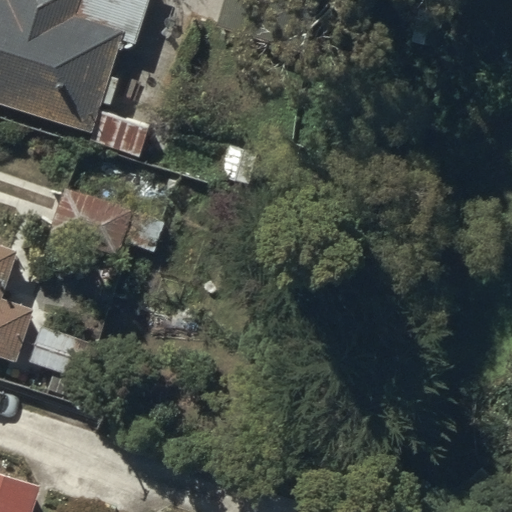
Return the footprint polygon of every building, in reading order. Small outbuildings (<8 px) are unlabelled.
[(0,0),(0,105),(98,136),(96,141),(141,155),(149,129),(100,113),(124,39),(136,43),(150,0),(0,0)] [(264,0),(227,0),(218,28),(250,40),(264,0)] [(128,217),(66,195),(49,241),(112,263),(128,217)] [(0,355),(17,361),(40,295),(9,284),(19,255),(0,247),(0,355)] [(96,358),(41,339),(30,370),(55,379),(49,397),(79,408),(96,358)] [(0,511),(36,511),(43,494),(0,477),(0,511)]
